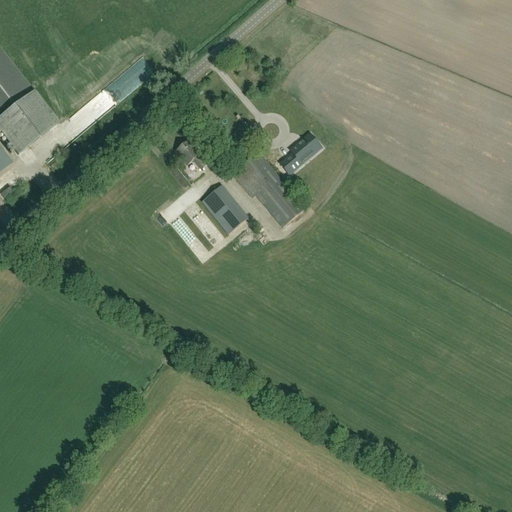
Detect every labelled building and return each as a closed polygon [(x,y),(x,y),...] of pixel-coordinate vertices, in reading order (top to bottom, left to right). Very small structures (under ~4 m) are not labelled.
[(0,173),(12,164),(0,148),(0,132),(18,156),(59,124),(0,48),(0,173)] [(265,105),(272,113),(270,114),(275,119),(277,117),(280,115),(286,109),(287,109),(271,90),(259,101),(263,106),(265,105)] [(227,108),(216,116),(235,141),(245,133),(227,108)] [(294,155),(281,166),(289,176),(321,149),(310,136),(291,152),(294,155)] [(268,156),(276,160),(286,144),(278,139),(268,156)] [(176,153),(188,166),(194,161),(202,171),(209,165),(197,152),(196,153),(188,143),(176,153)] [(256,196),(283,229),(306,211),(259,154),(241,169),(235,163),(228,170),(253,199),(256,196)] [(0,183),(9,189),(17,177),(7,171),(0,181),(0,183)] [(202,203),(229,236),(249,220),(222,187),(202,203)]
